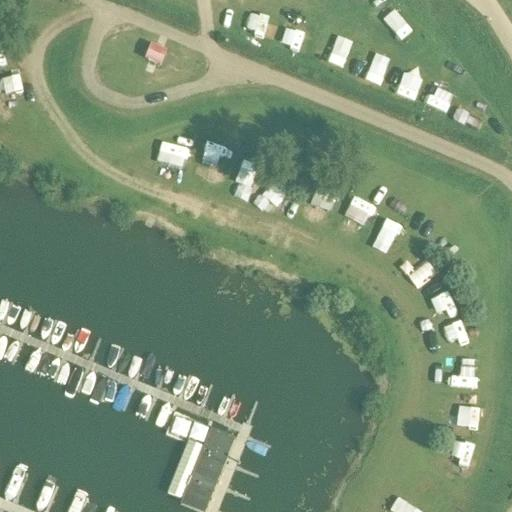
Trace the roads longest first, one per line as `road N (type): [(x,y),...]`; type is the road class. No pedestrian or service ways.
road 1 (track): [(511,185),(257,73)]
road 2 (track): [(257,73),(121,108),(96,96),(88,69),(90,35),(122,13)]
road 3 (track): [(122,13),(257,73)]
